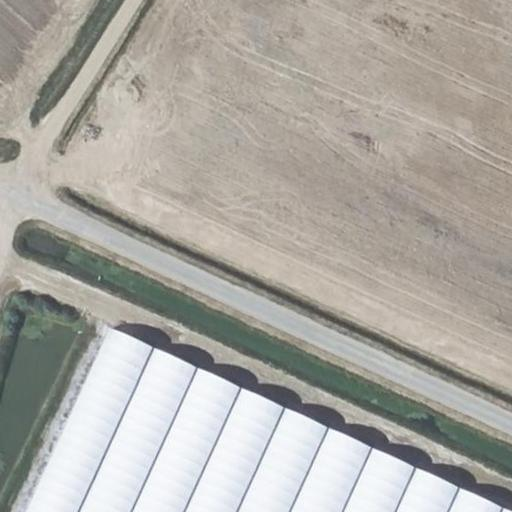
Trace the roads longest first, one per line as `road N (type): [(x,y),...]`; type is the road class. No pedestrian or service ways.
road 1 (unclassified): [(0,185),(511,420)]
road 2 (track): [(13,192),(134,0)]
